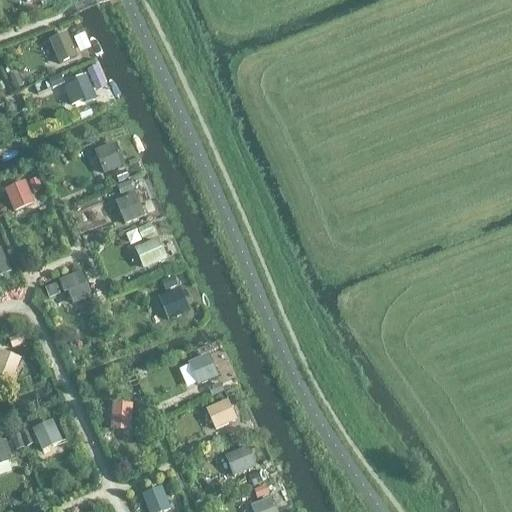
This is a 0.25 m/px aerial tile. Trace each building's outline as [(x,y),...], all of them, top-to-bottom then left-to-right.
[(58,67),(77,59),(66,34),(48,43),(58,67)] [(65,85),(74,109),(97,100),(88,76),(65,85)] [(124,173),(110,139),(83,150),(97,184),(124,173)] [(14,213),(36,204),(27,181),(5,190),(14,213)] [(136,193),(116,201),(125,225),(146,217),(136,193)] [(173,261),(159,231),(124,247),(137,276),(173,261)] [(0,248),(0,279),(14,272),(2,248),(0,248)] [(79,262),(51,273),(63,304),(92,293),(79,262)] [(182,288),(161,296),(171,320),(191,312),(182,288)] [(1,350),(0,351),(0,375),(14,381),(23,358),(1,350)] [(212,387),(196,355),(172,367),(188,399),(212,387)] [(228,400),(207,408),(217,432),(237,424),(228,400)] [(133,404),(114,402),(112,431),(131,432),(133,404)] [(58,419),(32,424),(38,460),(64,455),(58,419)] [(0,442),(0,465),(15,460),(7,440),(0,442)] [(241,451),(218,463),(230,486),(253,475),(241,451)] [(178,511),(167,486),(139,499),(145,511),(178,511)] [(277,511),(272,499),(251,507),(253,511),(277,511)]
